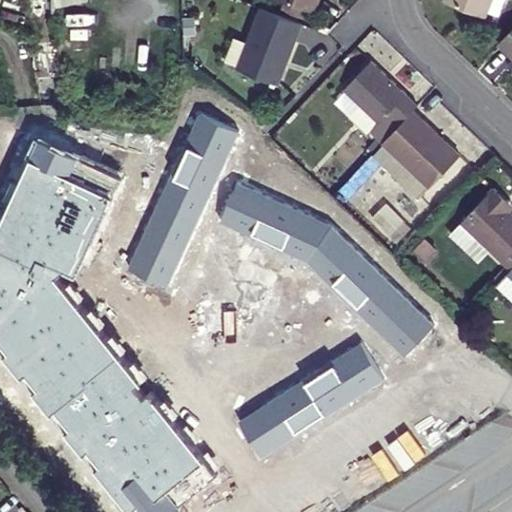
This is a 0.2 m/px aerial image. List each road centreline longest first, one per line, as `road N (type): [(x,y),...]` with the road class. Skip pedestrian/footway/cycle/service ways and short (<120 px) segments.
road 1 (unknown): [(272,119),(214,79),(140,54),(56,83),(26,104),(13,127)]
road 2 (residential): [(511,126),(418,37),(401,0)]
